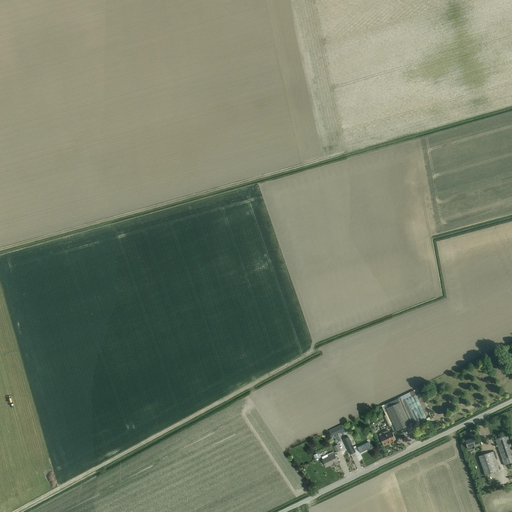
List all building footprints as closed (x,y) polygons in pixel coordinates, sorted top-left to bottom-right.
[(416,395),(404,400),(414,423),(426,418),(416,395)] [(411,425),(400,402),(399,398),(385,405),(397,431),(411,425)] [(337,426),(328,430),(331,437),(340,433),(341,434),(345,432),(341,424),(337,426)] [(392,432),(391,432),(390,430),(388,430),(384,432),(384,433),(385,435),(380,437),(384,446),(389,444),(388,443),(396,440),(392,432)] [(511,462),(511,447),(509,440),(508,435),(495,439),(505,465),(511,462)] [(343,439),(350,454),(355,452),(348,437),(343,439)] [(473,438),(466,441),(467,445),(468,447),(468,449),(469,450),(470,450),(472,449),(473,448),(473,447),(472,446),(475,445),(476,447),(480,445),(479,442),(475,443),(473,438)] [(371,447),(368,442),(357,447),(360,453),(371,447)] [(486,475),(500,470),(493,451),(479,456),(486,475)] [(327,454),(322,457),(323,460),(322,460),(323,463),(326,467),(332,464),(333,465),(338,463),(337,461),(335,456),(333,453),(328,456),(327,454)]
